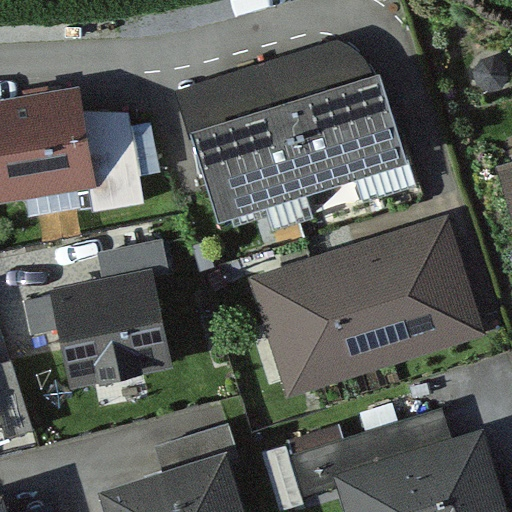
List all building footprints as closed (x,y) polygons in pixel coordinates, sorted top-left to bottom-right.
[(411,158),(385,76),(294,104),(320,187),(411,158)] [(87,85),(0,98),(0,189),(1,199),(102,183),(87,85)] [(226,216),(320,187),(294,104),(200,133),(226,216)] [(496,328),(457,209),(257,273),(296,393),(496,328)] [(182,360),(160,264),(58,287),(79,383),(182,360)] [(370,473),(354,435),(302,453),(313,492),(357,477),(370,473)] [(510,511),(489,439),(370,473),(357,477),(367,511),(510,511)] [(256,511),(236,445),(109,484),(117,511),(256,511)] [(13,511),(8,493),(0,495),(0,511),(13,511)]
